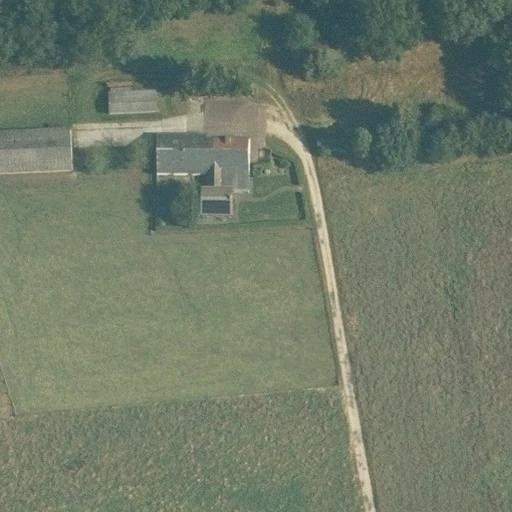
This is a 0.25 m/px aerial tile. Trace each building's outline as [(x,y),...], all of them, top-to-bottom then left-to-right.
[(340,61),(338,37),(289,43),(292,66),(340,61)] [(130,88),(110,89),(111,94),(108,94),(109,116),(156,114),(155,92),(130,93),(130,88)] [(70,130),(0,133),(0,175),(72,172),(70,130)] [(233,219),(233,209),(233,176),(249,176),(249,141),(207,142),(207,137),(158,137),(158,176),(208,176),(208,191),(202,190),(201,219),(233,219)] [(317,138),(317,152),(338,151),(338,137),(317,138)]
